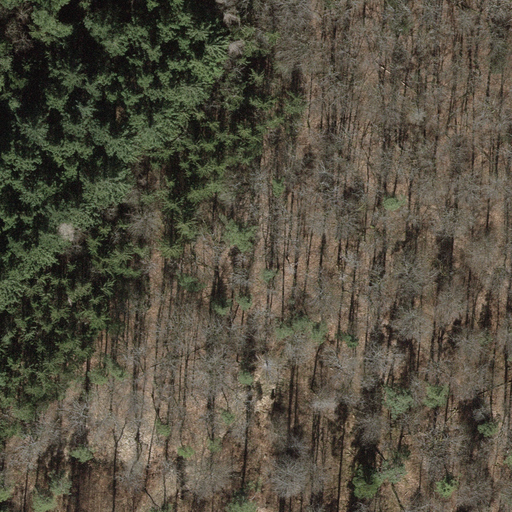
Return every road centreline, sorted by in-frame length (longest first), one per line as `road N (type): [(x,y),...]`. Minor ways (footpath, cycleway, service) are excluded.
road 1 (track): [(169,511),(423,206),(511,275)]
road 2 (track): [(216,0),(358,131),(423,206),(511,99)]
